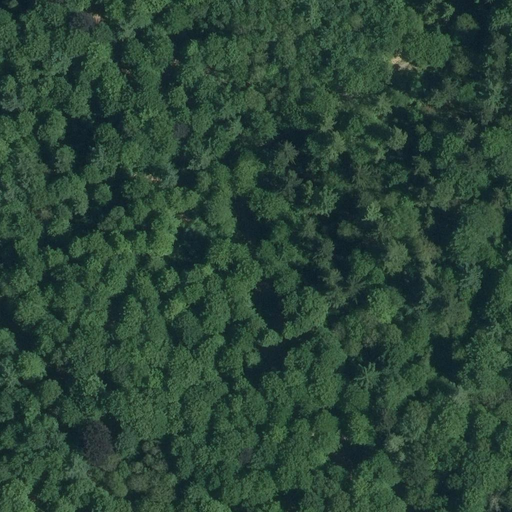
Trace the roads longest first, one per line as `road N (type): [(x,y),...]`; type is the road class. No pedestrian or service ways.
road 1 (track): [(0,271),(247,150),(511,2)]
road 2 (track): [(511,219),(0,474)]
road 3 (track): [(408,511),(183,0)]
